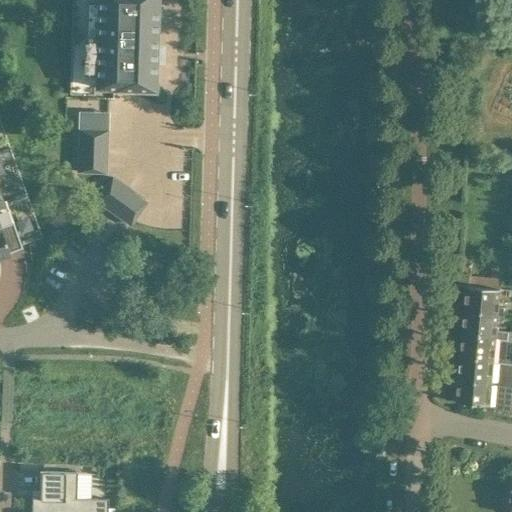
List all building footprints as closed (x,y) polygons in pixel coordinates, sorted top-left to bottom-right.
[(71,0),(69,94),(94,95),(94,86),(114,87),(113,89),(155,90),(157,0),(71,0)] [(0,249),(39,236),(0,125),(0,249)] [(79,129),(78,143),(106,144),(107,130),(79,129)] [(78,143),(78,157),(106,158),(106,144),(78,143)] [(78,157),(77,171),(105,172),(106,158),(78,157)] [(112,177),(96,200),(107,208),(124,185),(112,177)] [(124,185),(107,208),(119,216),(135,193),(124,185)] [(135,193),(119,216),(130,224),(146,201),(135,193)] [(469,276),(469,286),(480,287),(481,277),(469,276)] [(507,313),(507,308),(499,307),(501,289),(480,287),(469,286),(467,286),(465,310),(499,313),(498,316),(504,316),(504,312),(507,313)] [(511,341),(511,331),(497,330),(498,316),(499,313),(465,310),(463,333),(497,336),(496,339),(501,339),(511,341)] [(511,364),(511,341),(501,339),(496,339),(497,336),(463,333),(461,356),(495,359),(495,362),(499,363),(511,364)] [(497,386),(511,388),(511,364),(499,363),(495,362),(495,359),(461,356),(459,379),(493,382),(493,385),(497,386)] [(511,417),(511,388),(497,386),(493,385),(493,382),(459,379),(457,403),(484,405),(483,412),(511,417)] [(107,511),(108,499),(76,498),(77,472),(41,471),(40,497),(32,497),(31,511),(107,511)]
